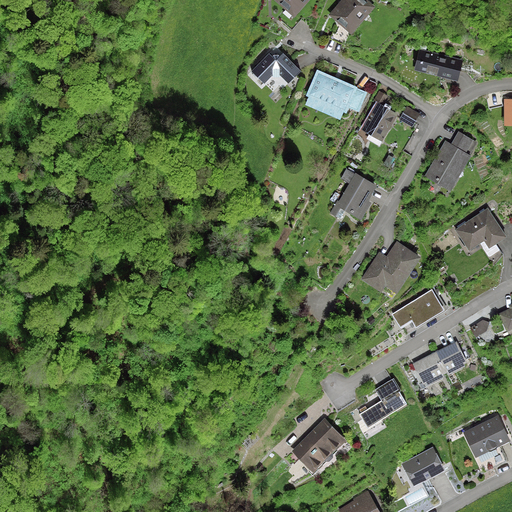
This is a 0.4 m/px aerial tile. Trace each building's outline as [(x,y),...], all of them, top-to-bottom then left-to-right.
[(295,0),(296,0),(301,4),(304,0),(278,0),(288,9),(295,0)] [(358,21),(370,7),(361,0),(345,0),(332,15),(345,25),(353,16),(358,21)] [(416,68),(445,75),(456,78),(457,70),(459,62),(420,52),(416,68)] [(271,57),(268,53),(251,71),(263,84),(271,76),(272,77),(278,77),(280,76),(287,83),(300,71),(282,53),(279,56),(277,55),(273,55),(271,57)] [(332,79),(318,73),(309,94),(344,109),(345,105),(356,109),(365,94),(364,93),(351,88),(339,83),(339,81),(338,81),(333,78),(332,78),(332,79)] [(374,100),(381,104),(386,96),(379,92),(374,100)] [(379,144),(387,131),(386,130),(394,116),(376,105),(363,128),(370,132),(367,137),(368,140),(376,145),(379,144)] [(400,119),(411,125),(413,123),(413,122),(417,115),(406,108),(400,119)] [(425,176),(448,189),(456,177),(453,175),(465,153),(464,153),(472,140),(458,132),(450,145),(445,142),(425,176)] [(355,175),(338,205),(336,203),(330,213),(339,219),(345,209),(359,217),(368,202),(365,200),(373,186),(374,186),(355,175)] [(504,236),(495,222),(486,209),(455,230),(468,249),(479,242),(488,256),(498,249),(494,243),(504,236)] [(375,260),(363,279),(373,285),(378,278),(394,289),(415,257),(396,244),(394,247),(383,264),(376,259),(375,260)] [(430,290),(392,314),(399,325),(411,318),(415,324),(441,308),(430,290)] [(511,306),(511,307),(511,308),(511,309),(501,315),(507,329),(511,326),(511,306)] [(486,326),(487,323),(482,321),(470,328),(475,336),(484,330),(486,326)] [(443,371),(463,361),(455,344),(435,354),(443,371)] [(435,354),(414,364),(423,381),(443,371),(435,354)] [(393,378),(391,379),(377,388),(374,389),(381,400),(358,414),(367,427),(406,403),(398,390),(400,389),(393,378)] [(475,454),(487,448),(488,451),(490,451),(495,449),(496,447),(495,445),(506,439),(496,418),(465,433),(475,454)] [(308,442),(305,440),(294,451),(312,468),(341,438),(331,428),(324,421),(308,437),(311,439),(308,442)] [(421,479),(431,473),(432,476),(442,471),(443,471),(431,449),(404,464),(413,483),(421,479)] [(340,511),(378,511),(368,494),(340,511)]
